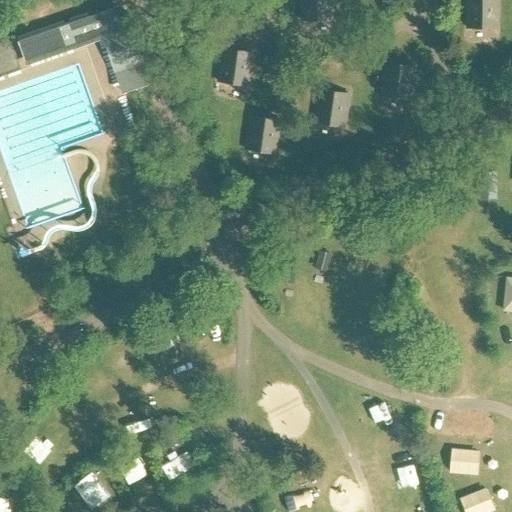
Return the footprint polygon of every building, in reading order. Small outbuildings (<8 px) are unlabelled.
[(301,0),(301,21),(331,21),(330,0),(301,0)] [(467,0),(467,28),(496,29),(496,0),(467,0)] [(103,40),(123,94),(147,84),(121,5),(18,41),(26,66),(103,40)] [(218,82),(247,87),(252,54),(223,50),(218,82)] [(381,97),(410,100),(414,68),(385,64),(381,97)] [(315,123),(344,127),(349,95),(319,90),(315,123)] [(246,150),(275,154),(280,122),(250,117),(246,150)] [(496,198),(498,172),(479,171),(478,197),(496,198)] [(511,311),(511,276),(505,276),(502,311),(511,311)] [(499,429),(493,418),(480,426),(496,454),(511,444),(511,442),(504,429),(499,429)] [(448,447),(446,426),(428,428),(429,448),(448,447)] [(169,473),(193,459),(184,444),(160,458),(169,473)] [(416,459),(386,467),(392,489),(422,481),(416,459)] [(472,464),(452,478),(462,494),(483,480),(472,464)]
